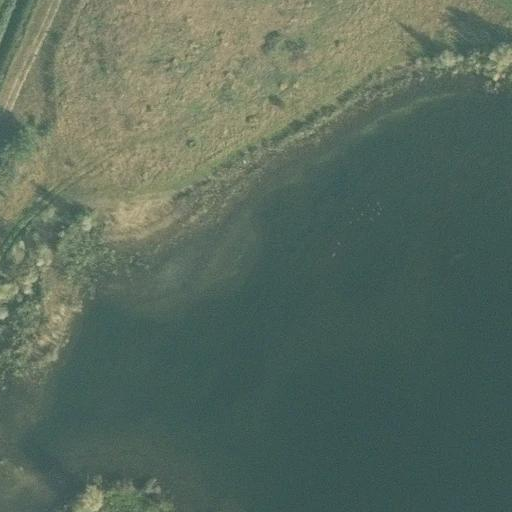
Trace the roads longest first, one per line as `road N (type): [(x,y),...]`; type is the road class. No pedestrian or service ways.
road 1 (track): [(53,322),(33,34)]
road 2 (track): [(0,116),(49,0)]
